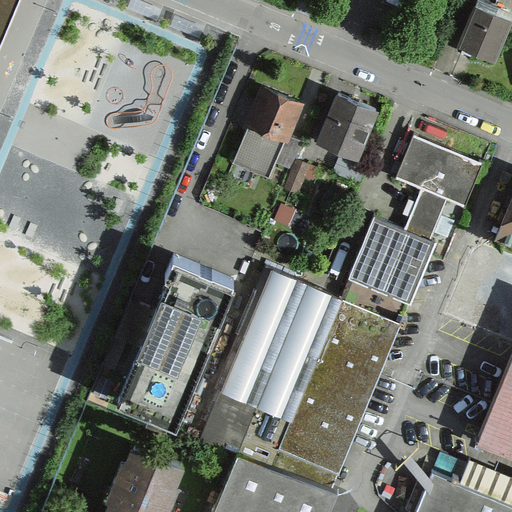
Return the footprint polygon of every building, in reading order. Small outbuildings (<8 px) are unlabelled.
[(0,0),(0,55),(22,0),(0,0)] [(511,24),(511,13),(480,0),(461,46),(497,61),(511,24)] [(300,103),(264,89),(235,162),(270,176),(275,163),(294,171),(305,142),(288,135),(300,103)] [(381,110),(339,93),(319,141),(362,158),(381,110)] [(486,161),(415,133),(396,180),(421,190),(407,224),(377,212),(351,277),(415,303),(441,241),(431,237),(447,199),(467,207),(486,161)] [(319,169),(300,161),(289,189),(297,192),(301,182),(312,187),(319,169)] [(511,206),(500,237),(511,242),(511,206)] [(238,281),(175,256),(119,400),(182,425),(238,281)] [(403,319),(273,267),(203,438),(332,487),(403,319)] [(511,355),(476,444),(511,457),(511,355)] [(166,511),(186,462),(137,442),(109,511),(166,511)] [(330,511),(336,498),(237,457),(213,511),(330,511)] [(511,511),(511,505),(450,479),(442,499),(428,493),(419,511),(511,511)]
